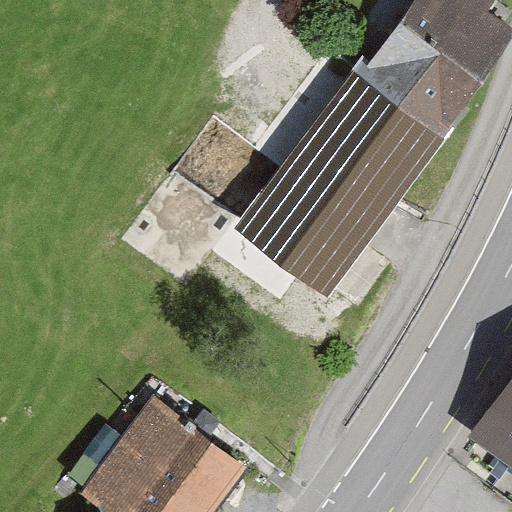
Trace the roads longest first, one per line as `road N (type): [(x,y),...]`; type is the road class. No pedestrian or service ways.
road 1 (residential): [(511,72),(479,160),(323,449),(348,511)]
road 2 (primary): [(511,266),(358,511)]
